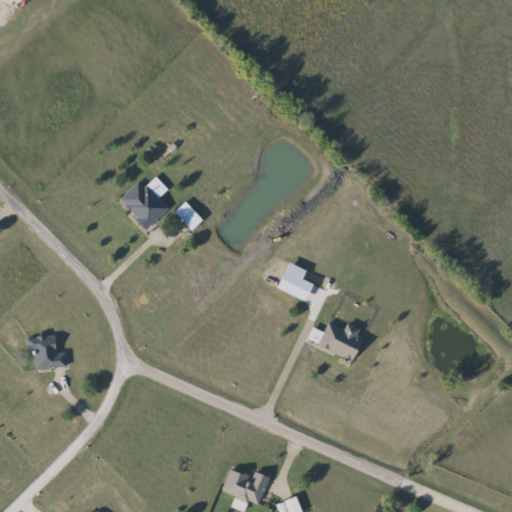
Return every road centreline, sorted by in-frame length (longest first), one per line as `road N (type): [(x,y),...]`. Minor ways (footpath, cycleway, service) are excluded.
road 1 (residential): [(0,184),(111,297),(129,356),(96,430),(13,511)]
road 2 (residential): [(129,356),(481,511)]
